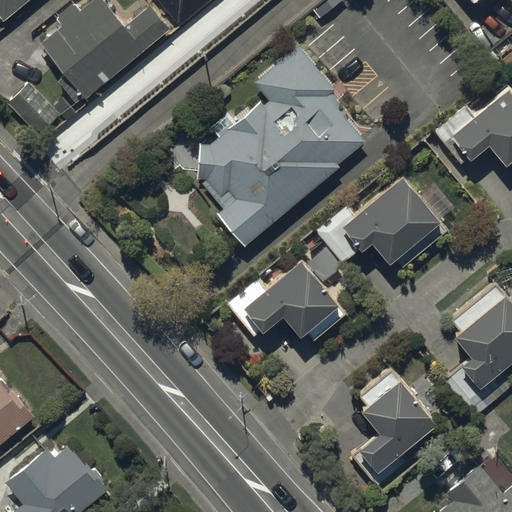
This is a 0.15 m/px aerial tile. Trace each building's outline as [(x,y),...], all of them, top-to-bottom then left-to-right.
[(0,0),(0,19),(4,25),(34,0),(0,0)] [(85,100),(86,102),(171,31),(152,8),(127,29),(102,0),(101,0),(81,17),(74,7),(56,22),(63,30),(41,48),(66,78),(58,85),(77,107),(85,100)] [(157,0),(180,28),(214,0),(157,0)] [(349,120),(346,123),(343,119),(346,116),(331,97),(335,94),(332,89),(335,86),(323,72),(319,75),(315,69),(318,66),(305,51),(301,54),(297,49),(254,86),(270,105),(264,110),(260,106),(252,113),(249,108),(235,120),(240,125),(235,130),(227,120),(212,132),(220,142),(212,149),(200,148),(198,184),(206,185),(204,187),(226,213),(219,219),(246,251),(339,172),(338,171),(366,147),(360,140),(363,137),(349,120)] [(60,118),(30,86),(9,106),(40,138),(60,118)] [(462,170),(469,164),(472,168),(490,153),(507,173),(511,169),(511,98),(510,95),(476,123),(466,110),(434,135),(462,170)] [(345,209),(317,234),(343,266),(359,252),(364,258),(373,250),(391,272),(397,266),(402,272),(446,235),(404,185),(358,224),(345,209)] [(346,319),(301,268),(267,297),(256,284),(227,310),(254,341),(260,335),(264,339),(284,321),(304,345),(310,340),(315,346),(346,319)] [(456,329),(456,344),(471,361),(442,386),(473,421),(503,395),(495,385),(511,370),(511,309),(496,291),(454,327),(456,329)] [(363,405),(363,420),(378,438),(353,459),(378,489),(409,464),(404,458),(435,432),(388,376),(359,400),(363,405)] [(0,453),(41,420),(18,392),(14,395),(0,377),(0,453)] [(87,511),(110,492),(74,449),(58,463),(49,452),(9,486),(27,507),(20,511),(87,511)] [(511,511),(511,491),(503,498),(481,470),(448,496),(454,504),(444,511),(511,511)]
